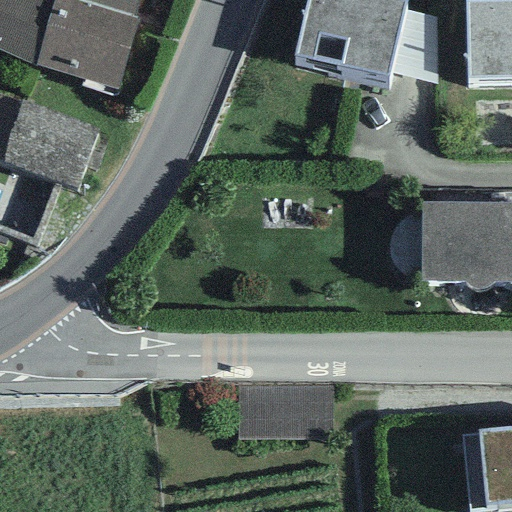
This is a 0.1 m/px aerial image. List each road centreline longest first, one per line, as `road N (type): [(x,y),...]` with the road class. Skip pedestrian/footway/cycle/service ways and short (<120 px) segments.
road 1 (residential): [(30,310),(69,348),(112,356),(511,361)]
road 2 (tertiary): [(30,310),(69,281),(139,199),(229,0)]
